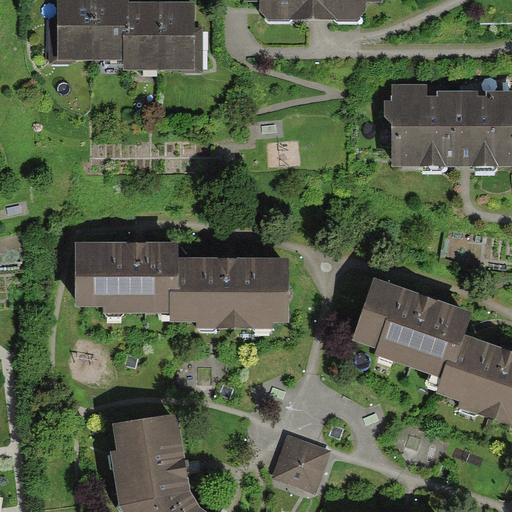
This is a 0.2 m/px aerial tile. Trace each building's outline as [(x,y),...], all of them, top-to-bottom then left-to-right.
[(127,0),(60,0),(58,64),(126,66),(127,4),(127,0)] [(237,0),(238,7),(252,7),(252,15),(263,24),(342,23),(356,11),(355,0),(237,0)] [(193,73),(195,6),(127,4),(126,66),(126,71),(193,73)] [(511,165),(511,155),(511,93),(419,93),(419,87),(383,87),(383,165),(511,165)] [(173,296),(173,263),(174,247),(86,246),(86,305),(115,305),(115,314),(165,314),(165,296),(173,296)] [(283,264),(173,263),(173,296),(165,296),(165,314),(183,315),(183,324),(203,324),(203,333),(270,334),(270,327),(283,327),(283,264)] [(463,317),(364,284),(344,344),(369,352),(368,357),(434,379),(441,382),(456,338),(463,317)] [(511,356),(456,338),(441,382),(434,379),(427,399),(511,428),(511,356)] [(212,511),(209,510),(194,499),(181,481),(176,448),(168,405),(106,416),(110,440),(102,442),(111,495),(122,511),(212,511)] [(314,443),(274,429),(260,467),(300,482),(314,443)]
